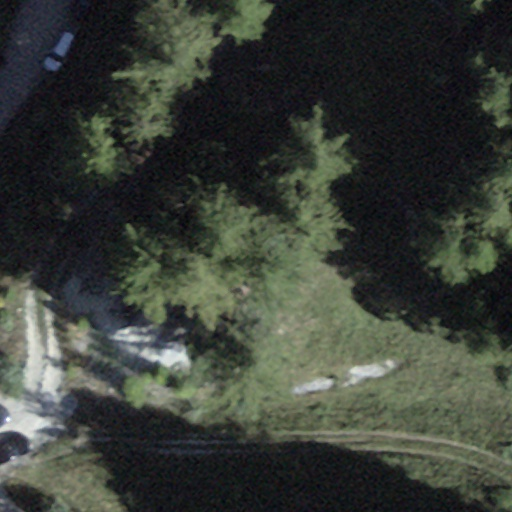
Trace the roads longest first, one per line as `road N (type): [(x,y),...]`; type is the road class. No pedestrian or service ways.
road 1 (track): [(511,416),(486,404),(373,390),(305,410),(221,408),(107,378),(0,382)]
road 2 (track): [(0,117),(57,0)]
